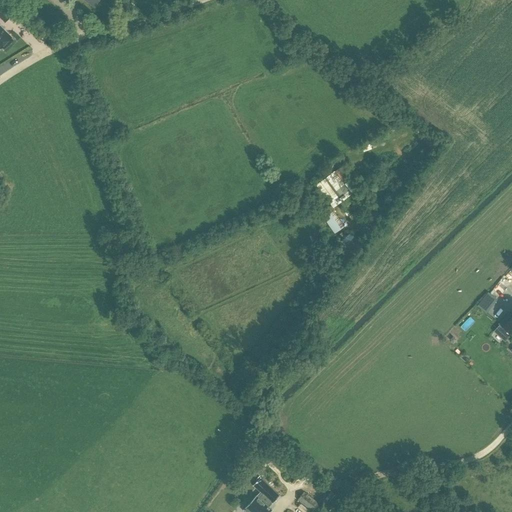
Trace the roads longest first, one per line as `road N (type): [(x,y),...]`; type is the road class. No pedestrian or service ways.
road 1 (track): [(0,78),(101,30),(196,0)]
road 2 (track): [(334,511),(358,483),(468,460),(487,452),(511,423)]
